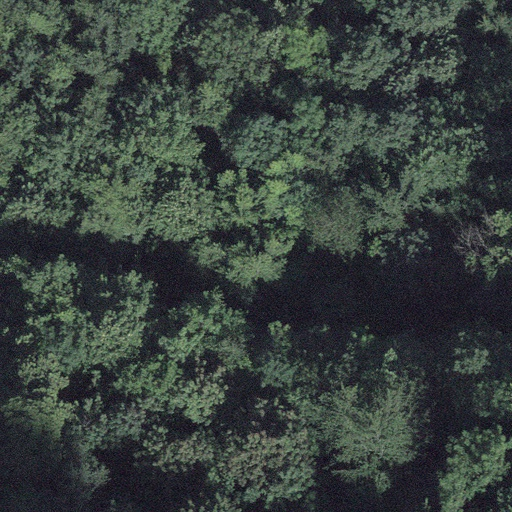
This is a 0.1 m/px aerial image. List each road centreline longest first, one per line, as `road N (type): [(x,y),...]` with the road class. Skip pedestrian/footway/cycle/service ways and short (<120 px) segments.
road 1 (motorway): [(0,165),(394,511)]
road 2 (track): [(0,271),(247,335),(383,359),(511,367)]
road 3 (motorway): [(511,251),(130,0)]
